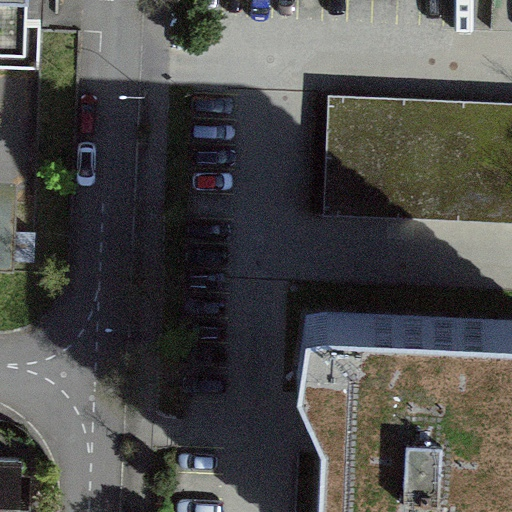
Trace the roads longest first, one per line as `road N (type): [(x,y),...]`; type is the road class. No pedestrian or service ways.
road 1 (residential): [(102,382),(118,0)]
road 2 (residential): [(98,511),(102,382)]
